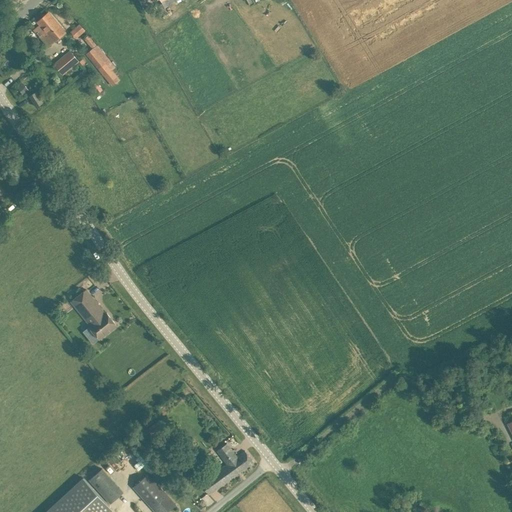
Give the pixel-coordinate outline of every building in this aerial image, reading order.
[(34,29),(49,46),(65,32),(49,12),(38,21),(40,24),(34,29)] [(79,24),(74,29),(79,35),(85,30),(79,24)] [(89,35),(85,39),(92,47),(96,44),(89,35)] [(94,48),(87,54),(112,85),(119,79),(112,70),(94,48)] [(55,64),(64,74),(80,60),(70,50),(55,64)] [(23,82),(17,87),(24,94),(30,89),(23,82)] [(30,95),(37,106),(43,102),(36,91),(30,95)] [(87,289),(71,301),(90,326),(90,327),(98,338),(99,338),(109,331),(117,325),(107,312),(106,313),(87,289)] [(162,416),(148,429),(153,435),(168,423),(162,416)] [(227,463),(200,483),(210,494),(254,462),(245,450),(237,456),(227,443),(219,449),(217,450),(227,463)] [(188,454),(183,460),(190,466),(195,461),(188,454)] [(157,467),(151,473),(160,483),(166,477),(157,467)] [(90,480),(110,503),(123,491),(102,468),(90,480)] [(133,487),(146,501),(156,511),(166,511),(176,504),(148,474),(133,487)] [(84,477),(45,511),(109,511),(113,509),(84,477)]
